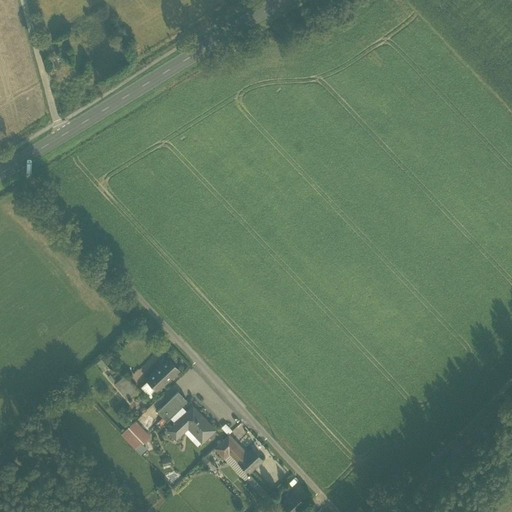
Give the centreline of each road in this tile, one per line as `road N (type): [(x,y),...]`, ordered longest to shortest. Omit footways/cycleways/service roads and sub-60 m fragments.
road 1 (unclassified): [(337,511),(16,163)]
road 2 (secondary): [(282,0),(61,135)]
road 3 (unclassified): [(372,511),(511,378)]
road 4 (unclassified): [(22,0),(61,135)]
